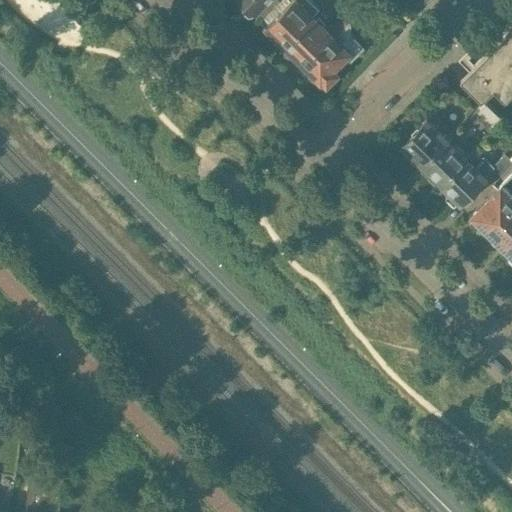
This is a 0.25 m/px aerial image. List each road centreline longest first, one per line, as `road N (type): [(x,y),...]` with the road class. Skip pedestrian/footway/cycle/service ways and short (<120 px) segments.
road 1 (residential): [(511,353),(318,160)]
road 2 (residential): [(318,160),(154,0)]
road 3 (residential): [(318,160),(476,0)]
